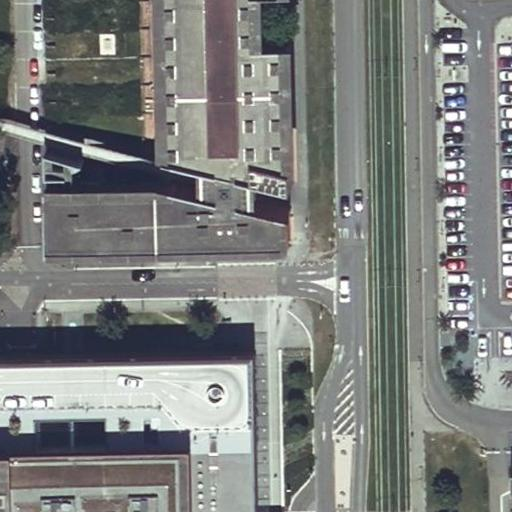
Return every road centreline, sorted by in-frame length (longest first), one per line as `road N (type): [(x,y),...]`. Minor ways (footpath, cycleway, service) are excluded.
road 1 (unclassified): [(354,333),(347,0)]
road 2 (unclassified): [(354,333),(324,404),(326,511)]
road 3 (unclassified): [(360,511),(354,333)]
